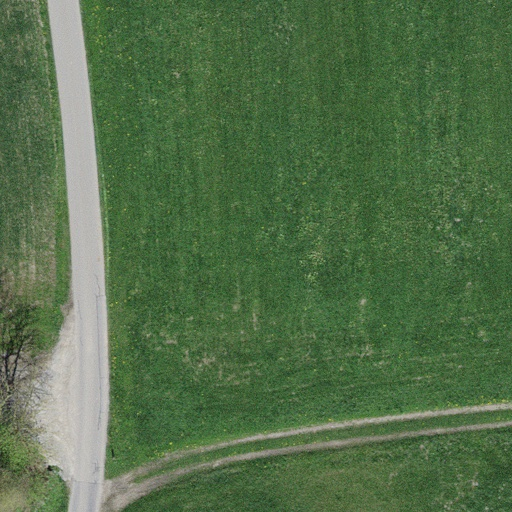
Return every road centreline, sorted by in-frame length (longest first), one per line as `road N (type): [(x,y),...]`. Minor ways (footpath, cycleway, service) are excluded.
road 1 (unclassified): [(55,0),(72,140),(83,373)]
road 2 (track): [(0,382),(83,373),(82,511)]
